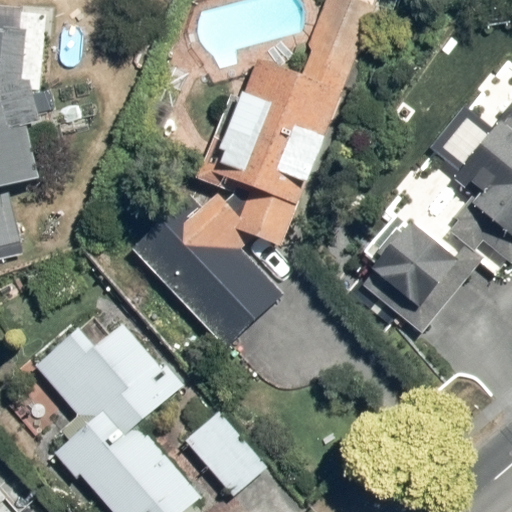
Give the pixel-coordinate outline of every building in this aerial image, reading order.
[(335,0),(306,74),(266,58),(227,159),(243,177),(210,206),(197,191),(135,247),(228,349),(293,294),(263,257),(266,248),(291,258),(356,93),(346,90),(378,7),(360,0),(335,0)] [(0,249),(26,244),(15,192),(49,185),(38,133),(42,90),(30,88),(35,35),(0,31),(0,249)] [(511,117),(484,151),(497,162),(468,197),(511,233),(511,117)] [(403,300),(450,342),(511,276),(511,254),(481,227),(456,254),(443,243),(417,272),(423,278),(403,300)] [(68,260),(36,278),(55,311),(86,293),(68,260)] [(88,330),(42,367),(82,416),(60,433),(72,447),(59,457),(81,483),(85,480),(111,511),(223,511),(224,511),(151,423),(191,391),(133,320),(102,346),(88,330)] [(271,473),(223,410),(187,438),(236,500),(271,473)]
